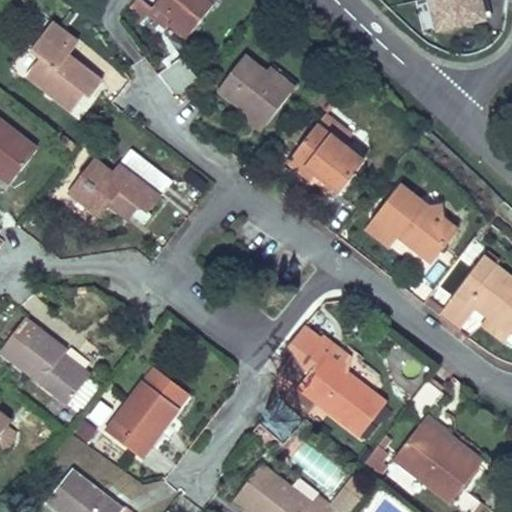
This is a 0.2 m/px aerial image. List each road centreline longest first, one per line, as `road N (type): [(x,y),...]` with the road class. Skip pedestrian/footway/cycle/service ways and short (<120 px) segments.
road 1 (residential): [(336,261),(511,389)]
road 2 (residential): [(0,280),(23,268),(169,278)]
road 3 (residential): [(239,190),(176,130),(140,69)]
road 4 (residential): [(265,353),(254,400),(192,486)]
road 5 (residential): [(337,0),(450,105)]
road 6 (residential): [(169,278),(265,353)]
road 7 (residential): [(336,261),(239,190)]
